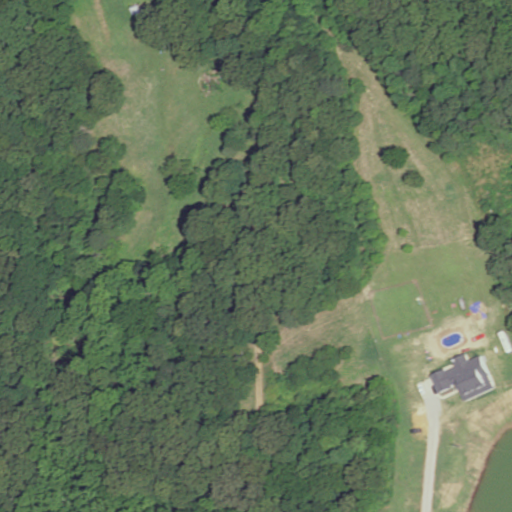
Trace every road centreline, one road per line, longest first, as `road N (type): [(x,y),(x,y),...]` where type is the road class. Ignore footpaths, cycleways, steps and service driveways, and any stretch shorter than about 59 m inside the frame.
road 1 (track): [(243,511),(259,435),(258,98),(240,68),(160,0)]
road 2 (track): [(430,511),(441,426),(467,399),(511,382)]
